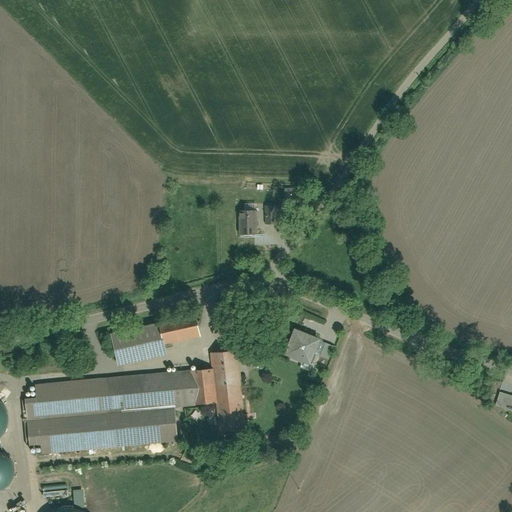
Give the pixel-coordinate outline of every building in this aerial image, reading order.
[(265,206),(266,223),(289,222),(288,207),(309,205),(307,184),(287,186),(288,204),(265,206)] [(259,208),(241,208),(241,233),(259,233),(259,208)] [(196,311),(110,330),(118,366),(168,355),(166,345),(202,337),(196,311)] [(323,336),(296,327),(287,353),(313,362),(323,336)] [(38,397),(26,399),(31,446),(43,445),(44,454),(179,441),(176,408),(217,404),(220,433),(245,431),(237,351),(211,353),(212,366),(37,383),(38,397)] [(497,406),(511,408),(511,394),(500,392),(497,406)] [(8,418),(7,409),(3,401),(0,397),(0,435),(2,434),(6,427),(8,418)] [(15,471),(15,464),(13,458),(9,452),(3,448),(0,447),(0,487),(3,487),(8,483),(13,478),(15,471)] [(45,496),(68,495),(68,485),(44,487),(45,496)] [(93,511),(85,506),(75,503),(64,503),(53,507),(46,511),(93,511)]
